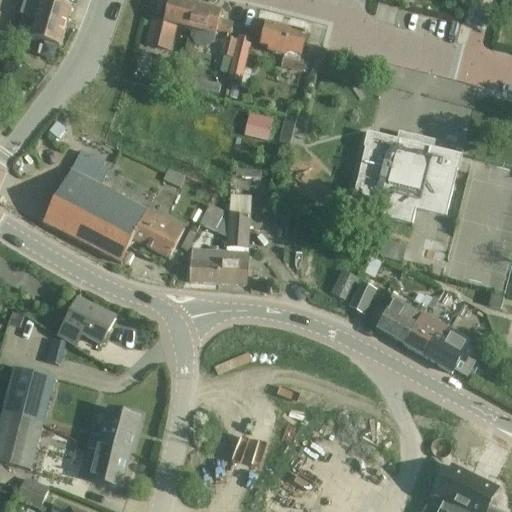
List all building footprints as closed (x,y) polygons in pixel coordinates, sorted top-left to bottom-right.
[(71,8),(65,6),(42,0),(29,41),(60,49),(71,8)] [(190,33),(196,9),(170,3),(164,25),(150,22),(145,48),(169,53),(174,30),(190,33)] [(196,9),(190,33),(192,34),(190,40),(194,46),(205,49),(212,45),(214,39),(215,39),(216,35),(230,38),(233,26),(218,22),(220,15),(196,9)] [(252,26),(250,37),(261,39),(259,50),(267,52),(267,55),(283,59),(282,62),(282,64),(280,69),(302,74),(306,60),(301,59),(306,36),(265,27),(265,29),(264,28),(252,26)] [(237,44),(233,61),(234,61),(245,64),(250,42),(249,42),(239,39),(238,39),(237,44)] [(232,61),(237,44),(224,41),(220,58),(232,61)] [(190,79),(189,81),(191,81),(195,87),(193,94),(203,96),(204,92),(212,93),(218,95),(220,85),(198,81),(190,79)] [(244,137),(266,143),(271,122),(249,116),(244,137)] [(400,143),(382,139),(369,136),(365,151),(354,197),(384,204),(380,220),(411,228),(415,212),(445,220),(456,173),(460,158),(447,155),(431,151),(432,146),(401,138),(400,143)] [(81,154),(42,227),(121,267),(132,245),(168,263),(184,231),(111,193),(101,188),(109,172),(103,169),(104,166),(81,154)] [(221,254),(218,288),(243,289),(248,200),(230,199),(228,217),(227,217),(226,225),(226,242),(225,254),(221,254)] [(209,208),(199,228),(203,230),(213,235),(222,240),(226,242),(226,225),(223,223),(220,221),(224,215),(209,208)] [(188,233),(179,251),(186,255),(195,237),(188,233)] [(384,244),(380,260),(401,265),(402,265),(405,249),(384,244)] [(218,288),(221,254),(193,252),(190,287),(218,288)] [(347,306),(359,283),(342,275),(331,297),(347,306)] [(364,317),(375,295),(360,288),(350,310),(364,317)] [(489,309),(500,311),(503,300),(492,297),(489,309)] [(101,348),(116,319),(79,300),(60,339),(77,348),(82,338),(101,348)] [(381,325),(377,331),(403,347),(404,348),(414,332),(412,330),(407,327),(414,315),(416,316),(417,315),(415,314),(395,302),(381,325)] [(418,309),(415,314),(417,315),(416,316),(421,318),(425,311),(419,307),(418,309)] [(414,332),(404,348),(423,359),(434,341),(441,345),(442,346),(448,335),(446,334),(437,329),(421,318),(416,316),(414,315),(407,327),(412,330),(414,332)] [(434,341),(423,359),(425,360),(450,375),(452,372),(466,380),(475,366),(466,361),(470,355),(473,351),(448,335),(442,346),(441,345),(434,341)] [(52,341),(49,353),(62,356),(65,345),(52,341)] [(1,417),(1,418),(12,421),(43,429),(54,383),(50,382),(13,373),(4,406),(1,417)] [(97,448),(130,457),(140,420),(139,420),(139,418),(130,415),(129,417),(107,411),(100,439),(91,436),(87,450),(96,453),(97,448)] [(0,421),(0,466),(31,475),(43,429),(12,421),(1,418),(0,421)] [(120,492),(130,457),(97,448),(96,453),(88,483),(120,492)] [(451,469),(436,500),(460,511),(491,511),(488,511),(498,492),(451,469)] [(36,511),(41,511),(47,497),(50,491),(26,480),(23,486),(16,504),(36,511)]
